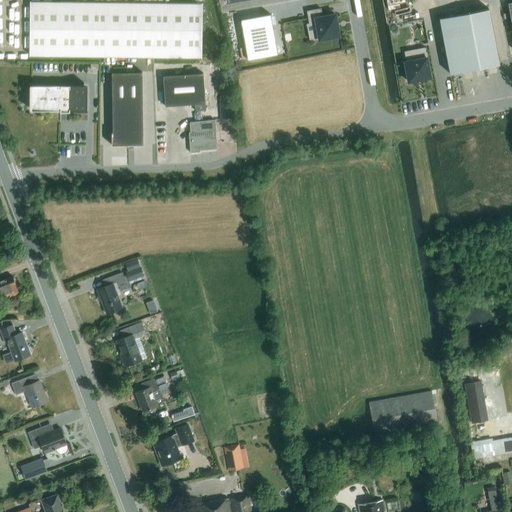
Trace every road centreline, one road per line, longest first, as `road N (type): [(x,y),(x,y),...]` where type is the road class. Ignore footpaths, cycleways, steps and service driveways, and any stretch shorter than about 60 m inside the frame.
road 1 (unclassified): [(7,183),(33,175),(206,169),(258,148),(374,129)]
road 2 (tertiary): [(7,183),(132,511)]
road 3 (unclassified): [(511,105),(374,129)]
road 4 (unclassified): [(374,129),(351,0)]
